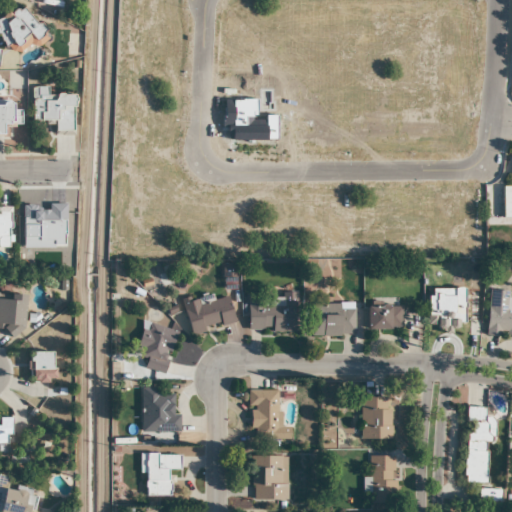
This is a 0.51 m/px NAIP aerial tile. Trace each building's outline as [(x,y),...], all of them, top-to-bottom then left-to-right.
[(48,35),(20,2),(0,19),(0,34),(20,58),(48,35)] [(32,122),(54,122),(54,135),(73,135),(73,95),(47,95),(47,87),(31,87),(32,122)] [(511,219),(511,187),(502,187),(502,219),(511,219)] [(508,292),(488,291),(486,334),(511,335),(511,298),(507,299),(508,292)] [(0,328),(1,328),(0,338),(21,339),(24,297),(0,296),(0,294),(0,328)] [(295,332),(295,295),(246,295),(246,332),(295,332)] [(228,298),(198,304),(197,301),(183,303),(189,333),(233,325),(228,298)] [(339,315),(323,315),(323,304),(311,304),(310,336),(353,336),(353,304),(339,304),(339,315)] [(400,307),(366,307),(366,331),(400,331),(400,307)] [(163,374),(176,332),(143,322),(133,355),(147,359),(144,368),(163,374)] [(29,383),(53,383),(53,353),(29,353),(29,383)] [(278,391),(248,391),(248,444),(289,444),(289,427),(278,427),(278,391)] [(140,394),(140,432),(178,432),(178,416),(172,416),(172,394),(140,394)] [(389,441),(389,398),(360,398),(360,441),(389,441)] [(485,408),(465,407),(463,483),(486,483),(487,442),(493,442),(494,418),(484,418),(485,408)] [(169,497),(169,470),(179,470),(180,455),(139,454),(139,474),(144,474),(143,496),(169,497)] [(285,457),(252,457),(252,500),(285,500),(285,457)] [(393,457),(368,457),(368,505),(393,505),(393,457)] [(0,509),(0,511),(29,511),(30,492),(0,491),(0,509)]
